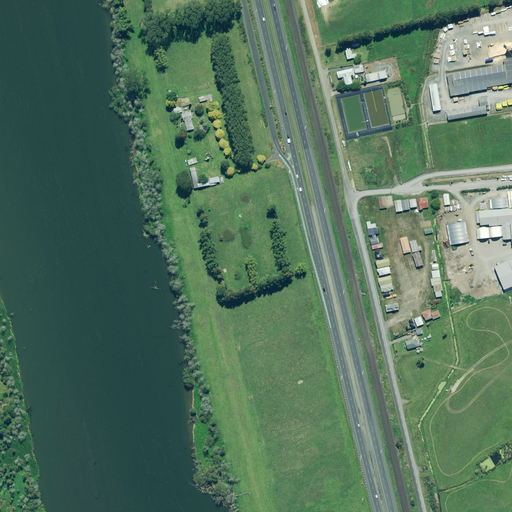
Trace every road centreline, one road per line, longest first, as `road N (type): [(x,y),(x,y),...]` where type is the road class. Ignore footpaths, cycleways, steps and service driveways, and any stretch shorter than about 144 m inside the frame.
road 1 (motorway): [(272,0),(391,511)]
road 2 (unclassified): [(305,0),(424,511)]
road 3 (motorway): [(378,511),(314,246)]
road 4 (motorway): [(314,246),(258,0)]
road 5 (unclassified): [(281,153),(239,0)]
